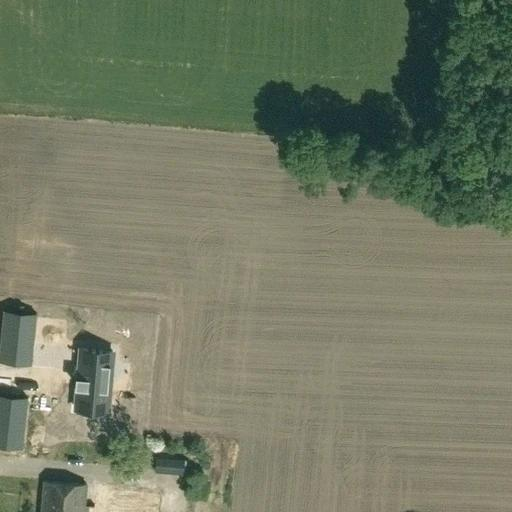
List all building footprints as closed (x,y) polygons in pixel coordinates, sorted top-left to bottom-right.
[(81,348),(75,409),(107,412),(113,351),(81,348)] [(0,443),(22,445),(27,396),(0,393),(0,443)] [(185,459),(157,457),(156,473),(183,475),(185,459)] [(85,511),(86,506),(88,483),(43,479),(39,511),(85,511)] [(94,506),(86,506),(85,511),(160,511),(162,489),(95,484),(94,506)]
